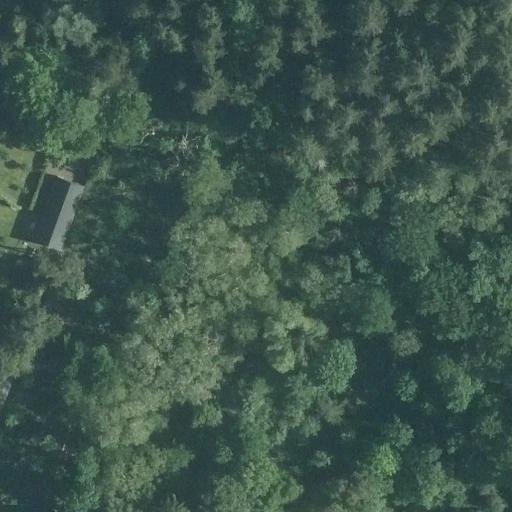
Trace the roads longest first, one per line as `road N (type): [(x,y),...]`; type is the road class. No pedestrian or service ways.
road 1 (track): [(0,82),(223,151),(294,69),(331,0)]
road 2 (track): [(109,511),(165,418),(320,349),(368,361)]
road 3 (track): [(219,388),(251,348),(313,304),(320,349)]
